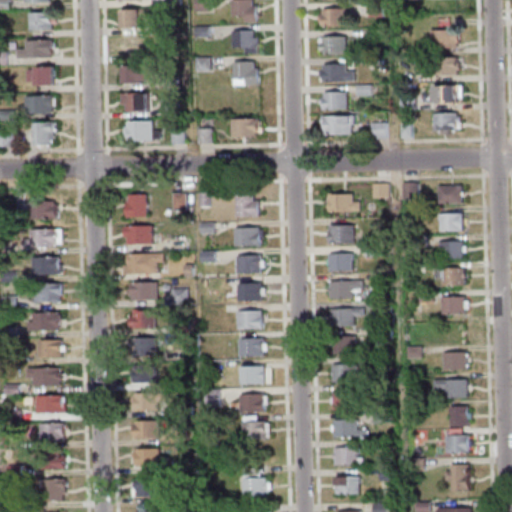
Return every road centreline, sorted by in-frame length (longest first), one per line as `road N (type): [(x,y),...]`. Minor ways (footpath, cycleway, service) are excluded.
road 1 (residential): [(505,511),(490,0)]
road 2 (residential): [(101,511),(87,0)]
road 3 (residential): [(302,511),(288,0)]
road 4 (residential): [(511,157),(0,170)]
